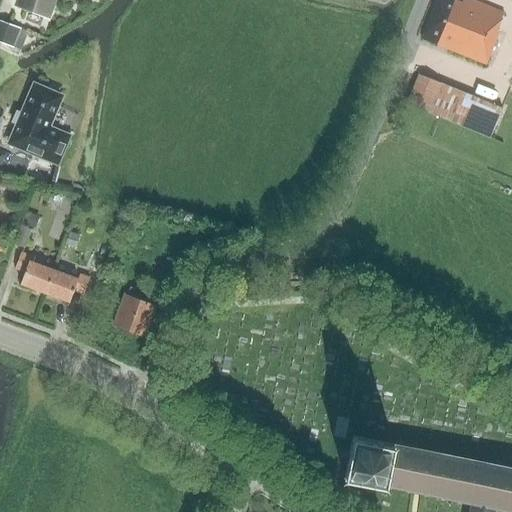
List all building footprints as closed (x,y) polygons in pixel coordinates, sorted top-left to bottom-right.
[(18,0),(16,5),(47,17),(53,0),(18,0)] [(462,0),(461,3),(452,0),(436,0),(420,39),(485,65),(499,31),(497,30),(504,13),(471,0),(462,0)] [(20,28),(0,20),(0,42),(12,47),(20,28)] [(501,109),(418,75),(406,104),(428,113),(489,139),(501,109)] [(10,143),(56,163),(67,137),(47,128),(60,97),(34,86),(10,143)] [(21,224),(35,228),(39,216),(25,211),(21,224)] [(20,226),(13,245),(24,249),(31,230),(20,226)] [(76,236),(68,233),(65,245),(72,247),(76,236)] [(111,249),(98,243),(90,266),(102,271),(111,249)] [(24,272),(20,285),(44,294),(52,272),(28,263),(30,257),(20,254),(15,269),(24,272)] [(52,272),(44,294),(69,303),(73,291),(84,295),(90,280),(79,276),(77,281),(52,272)] [(124,297),(114,327),(142,337),(153,307),(152,307),(154,299),(132,291),(130,299),(124,297)] [(470,505),(468,511),(492,511),(493,510),(502,511),(511,511),(511,469),(390,444),(352,436),(343,477),(381,486),(470,505)]
